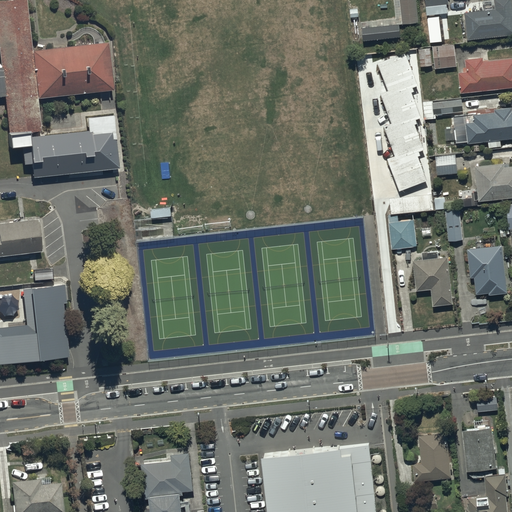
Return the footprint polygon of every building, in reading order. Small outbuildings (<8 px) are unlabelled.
[(0,92),(4,92),(9,131),(40,128),(37,96),(113,87),(107,39),(31,48),(25,0),(0,0),(0,54),(1,65),(0,65),(0,92)] [(398,18),(417,16),(415,0),(393,0),(394,13),(359,16),(361,34),(399,30),(398,18)] [(424,0),(425,10),(446,8),(445,0),(424,0)] [(511,27),(511,13),(510,0),(480,0),(481,3),(462,5),(465,32),(511,27)] [(349,12),(357,11),(356,3),(349,4),(349,12)] [(434,64),(456,60),(453,42),(431,45),(434,64)] [(419,62),(431,60),(429,43),(417,44),(419,62)] [(404,44),(375,55),(386,83),(378,86),(390,116),(382,119),(393,149),(385,152),(398,184),(426,173),(417,149),(419,148),(418,144),(423,142),(413,117),(416,116),(414,112),(420,110),(410,84),(413,83),(411,79),(416,77),(404,44)] [(456,65),(459,86),(511,80),(511,50),(482,54),(481,50),(463,52),(464,64),(456,65)] [(434,109),(462,106),(460,94),(432,97),(432,96),(422,97),(424,115),(435,114),(434,109)] [(499,134),(511,132),(511,102),(511,103),(511,100),(492,102),(493,105),(461,109),(462,120),(464,120),(466,137),(486,135),(487,144),(500,142),(499,134)] [(29,138),(34,179),(120,170),(114,117),(87,120),(89,132),(29,138)] [(436,169),(456,167),(454,148),(434,150),(436,169)] [(477,195),(511,190),(511,158),(502,160),(502,156),(473,159),(476,184),(472,185),(473,194),(477,194),(477,195)] [(389,208),(432,203),(431,188),(388,192),(389,208)] [(445,203),(443,192),(433,193),(434,204),(445,203)] [(457,202),(473,200),(472,192),(456,194),(457,202)] [(48,198),(33,198),(33,208),(48,208),(48,198)] [(447,236),(462,235),(458,202),(444,204),(447,236)] [(151,208),(151,216),(172,213),(171,205),(151,208)] [(387,217),(390,244),(416,241),(413,214),(397,216),(397,209),(387,210),(388,217),(387,217)] [(0,254),(1,254),(4,254),(41,250),(37,217),(0,221),(0,254)] [(487,289),(506,286),(500,238),(465,242),(469,271),(473,270),(475,288),(487,286),(487,289)] [(431,299),(452,297),(446,249),(437,250),(436,244),(427,246),(427,245),(420,246),(421,252),(411,254),(415,285),(429,283),(431,299)] [(61,282),(22,286),(26,322),(0,324),(0,361),(30,358),(40,356),(69,353),(61,282)] [(475,426),(463,427),(467,468),(497,465),(493,424),(485,425),(484,417),(474,418),(475,426)] [(448,430),(419,432),(422,460),(414,461),(415,479),(451,475),(451,467),(452,467),(452,461),(451,461),(448,430)] [(375,511),(368,441),(261,452),(267,511),(375,511)] [(192,453),(142,459),(147,499),(151,499),(152,511),(182,511),(180,494),(197,492),(192,453)] [(508,511),(506,493),(508,493),(506,466),(499,467),(499,473),(485,475),(486,494),(468,495),(469,506),(467,506),(467,511),(508,511)] [(14,509),(14,511),(43,511),(63,510),(60,479),(40,482),(40,476),(11,479),(13,502),(12,502),(13,509),(14,509)] [(421,494),(422,508),(437,507),(435,493),(421,494)]
